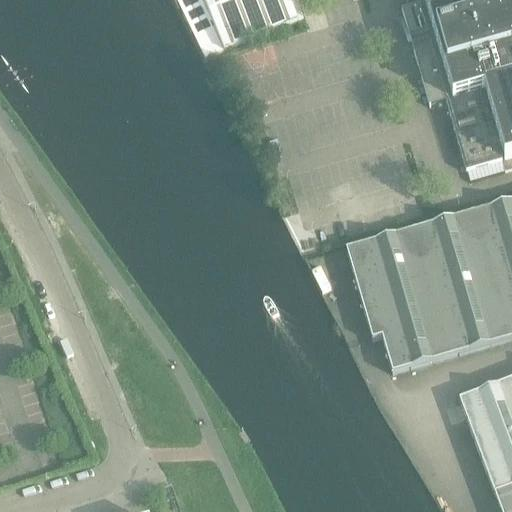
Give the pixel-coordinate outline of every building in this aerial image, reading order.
[(287,0),(200,0),(223,55),(297,25),(287,0)] [(511,0),(415,0),(418,9),(401,13),(429,110),(446,105),(466,176),(469,185),(505,175),(511,172),(511,0)] [(511,343),(511,205),(346,253),(372,344),(382,341),(392,378),(511,343)] [(511,384),(459,404),(494,498),(511,491),(511,384)] [(511,511),(511,491),(494,498),(499,511),(511,511)]
